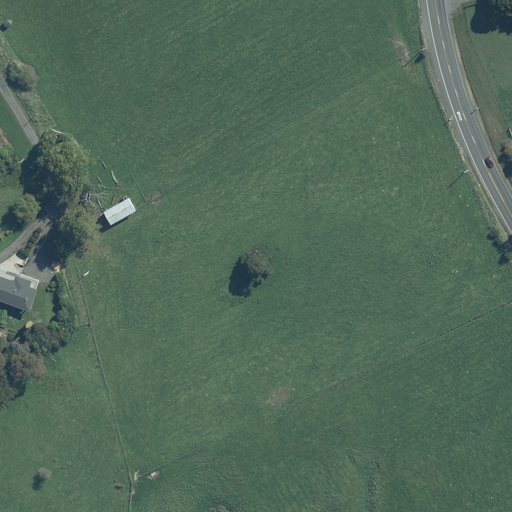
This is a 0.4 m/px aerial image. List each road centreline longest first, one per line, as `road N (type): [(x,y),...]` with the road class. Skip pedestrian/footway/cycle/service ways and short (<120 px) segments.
road 1 (secondary): [(511,215),(464,114),(436,0)]
road 2 (residential): [(55,196),(42,152),(0,77)]
